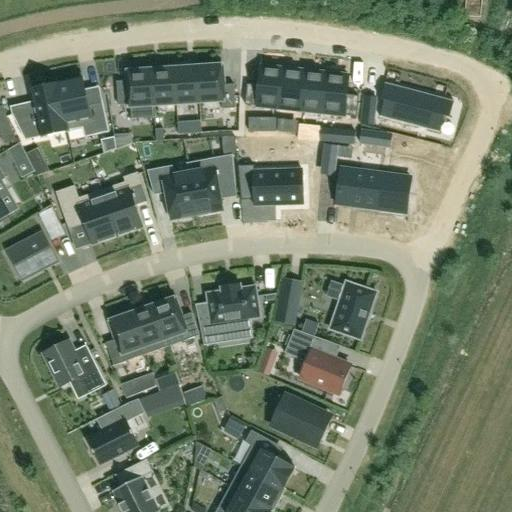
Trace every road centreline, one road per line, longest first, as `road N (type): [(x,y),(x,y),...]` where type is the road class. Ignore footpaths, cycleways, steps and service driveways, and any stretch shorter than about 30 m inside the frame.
road 1 (residential): [(415,264),(442,226),(493,107),(492,88),(478,74),(334,38),(235,30),(135,35),(0,64)]
road 2 (residential): [(0,335),(170,260),(231,248),(359,243),(396,250),(415,264)]
road 3 (residential): [(415,264),(416,285),(382,387),(324,511)]
road 4 (residential): [(81,511),(0,354)]
